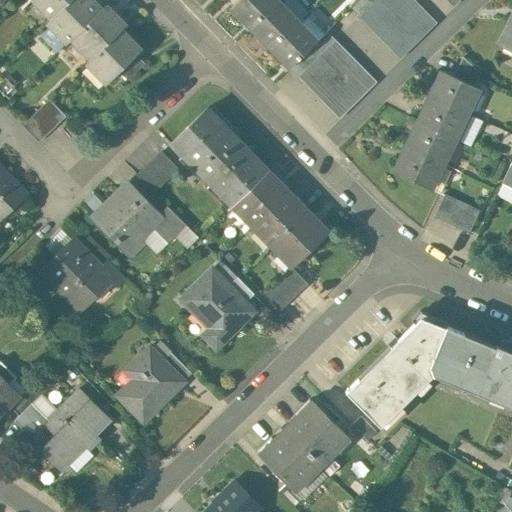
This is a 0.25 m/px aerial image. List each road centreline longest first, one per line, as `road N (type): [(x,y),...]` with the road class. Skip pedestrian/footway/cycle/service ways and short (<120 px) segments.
road 1 (residential): [(411,249),(128,511)]
road 2 (residential): [(216,56),(72,193),(0,117)]
road 3 (residential): [(480,0),(320,154)]
road 4 (residential): [(216,56),(320,154)]
road 5 (residential): [(320,154),(411,249)]
